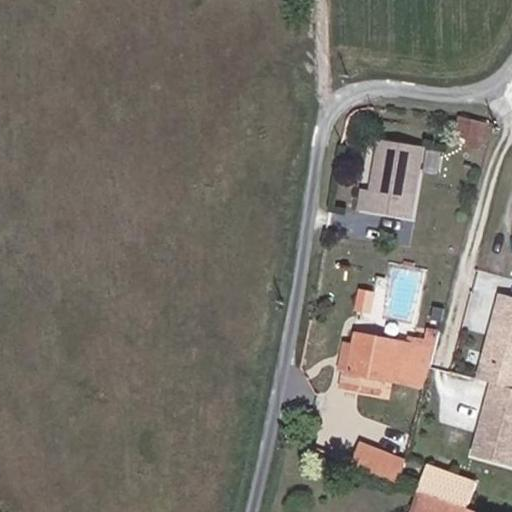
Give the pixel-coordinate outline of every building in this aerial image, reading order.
[(488,122),(465,117),(462,131),(471,134),(472,130),(485,133),(488,122)] [(429,145),(385,139),(381,170),(384,170),(382,191),(368,189),(366,210),(418,218),(429,145)] [(363,284),(360,309),(419,317),(426,264),(384,259),(381,287),(363,284)] [(511,294),(508,293),(484,376),(499,381),(511,384),(511,294)] [(363,332),(356,370),(395,378),(402,340),(363,332)] [(511,384),(499,381),(479,451),(511,461),(511,384)] [(367,438),(360,462),(407,476),(420,435),(386,425),(381,442),(367,438)] [(447,496),(454,471),(431,462),(421,486),(447,496)] [(479,481),(454,471),(447,496),(469,505),(479,481)] [(466,511),(469,505),(447,496),(421,486),(411,511),(466,511)]
